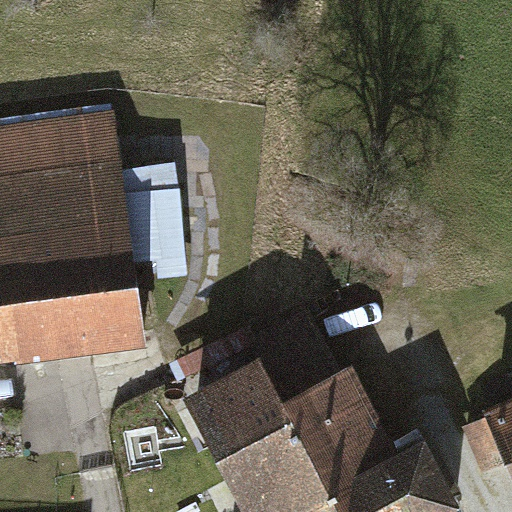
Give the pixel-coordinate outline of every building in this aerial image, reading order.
[(116,122),(0,135),(0,373),(143,357),(116,122)] [(183,162),(135,165),(141,269),(188,267),(183,162)] [(252,341),(267,369),(341,511),(429,511),(450,501),(449,498),(457,494),(435,450),(392,472),(308,312),(252,341)] [(251,509),(263,503),(267,511),(341,511),(267,369),(197,405),(251,509)] [(511,409),(468,427),(485,469),(511,457),(511,409)]
